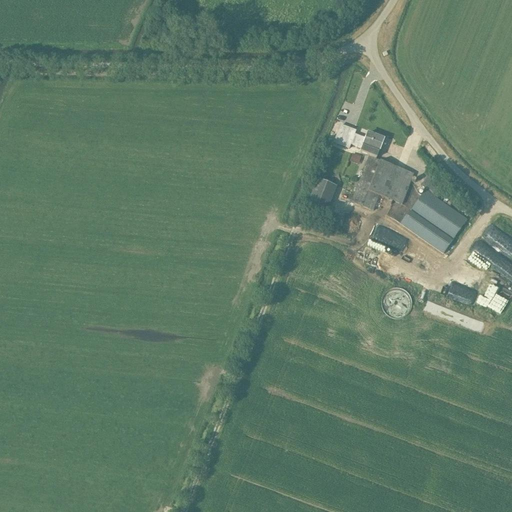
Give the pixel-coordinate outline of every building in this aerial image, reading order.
[(384,140),(367,134),(363,144),(364,145),(364,146),(362,146),(360,152),(369,156),(368,158),(368,157),(350,203),(373,212),(379,197),(402,206),(414,175),(380,162),(375,160),(376,158),(377,158),(379,152),(378,152),(378,150),(379,151),(384,140)] [(361,157),(352,154),(349,162),(358,166),(361,157)] [(427,177),(421,185),(438,197),(444,189),(427,177)] [(317,180),(306,208),(325,215),(336,187),(317,180)] [(410,213),(444,238),(460,215),(425,191),(410,213)] [(486,238),(511,256),(511,238),(507,235),(509,232),(496,224),(486,238)] [(484,244),(479,254),(498,264),(503,254),(484,244)] [(447,275),(478,287),(481,278),(476,276),(476,277),(450,267),(447,275)] [(473,304),(478,292),(443,278),(438,290),(473,304)]
